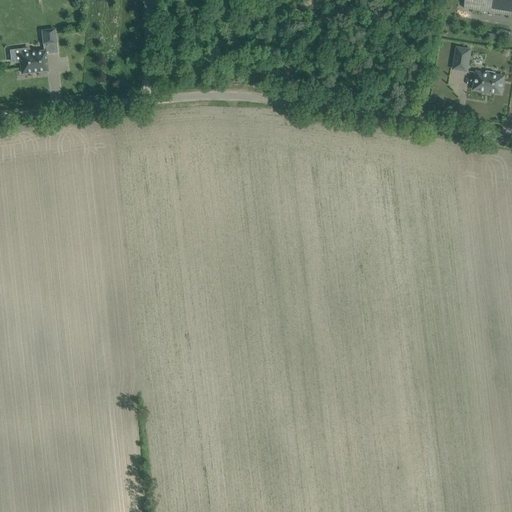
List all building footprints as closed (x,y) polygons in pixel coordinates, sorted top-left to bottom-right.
[(511,0),(465,0),(465,8),(511,15),(511,0)] [(55,29),(42,31),(44,43),(56,42),(55,29)] [(471,49),(457,47),(453,69),(467,71),(471,49)] [(47,70),(45,51),(20,54),(22,73),(33,72),(33,71),(37,71),(47,70)] [(486,73),(477,72),(474,89),(501,94),(504,76),(495,75),(496,72),(486,71),(486,73)]
